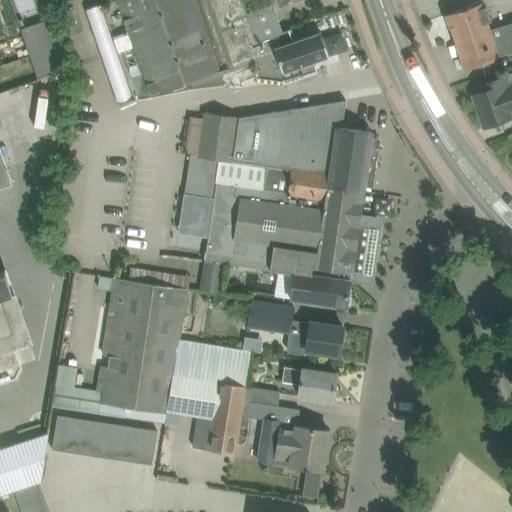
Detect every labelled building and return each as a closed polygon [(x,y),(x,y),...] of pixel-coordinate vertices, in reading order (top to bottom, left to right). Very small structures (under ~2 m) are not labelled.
[(187,89),(225,84),(239,74),(240,74),(257,76),(257,77),(286,81),(304,75),(303,72),(312,69),(310,63),(330,56),(321,31),(295,40),(291,28),(283,31),(272,3),(245,13),(241,0),(112,0),(102,4),(86,9),(102,56),(118,50),(135,98),(139,97),(139,99),(187,89)] [(480,3),(466,7),(447,14),(456,42),(490,31),(486,21),(491,19),(487,6),(481,7),(480,3)] [(21,28),(38,79),(70,68),(55,17),(26,27),(23,18),(18,20),(21,28)] [(511,23),(490,31),(456,42),(465,69),(484,63),(500,57),(499,57),(507,54),(508,56),(511,54),(511,23)] [(485,126),(504,119),(510,117),(507,109),(511,107),(511,84),(509,75),(480,85),(482,92),(474,95),(485,126)] [(191,116),(185,154),(218,159),(230,161),(230,160),(269,166),(330,174),(329,186),(363,191),(372,131),(352,128),(343,127),(346,100),(239,117),(205,113),(205,118),(191,116)] [(0,187),(12,184),(0,148),(0,187)] [(213,197),(203,259),(225,262),(295,271),(351,278),(352,271),(374,274),(380,228),(358,225),(363,191),(329,186),(330,174),(269,166),(230,160),(230,161),(218,159),(214,183),(216,183),(213,197)] [(225,262),(203,259),(199,290),(221,293),(225,262)] [(0,352),(16,347),(31,342),(30,340),(15,294),(13,295),(4,270),(0,271),(0,352)] [(295,271),(290,296),(327,303),(347,306),(351,278),(295,271)] [(114,278),(100,276),(98,288),(112,290),(114,278)] [(179,339),(186,290),(186,289),(129,280),(121,279),(114,278),(112,290),(97,391),(74,388),(56,385),(52,407),(165,425),(166,422),(168,411),(179,339)] [(226,307),(227,296),(216,294),(214,305),(226,307)] [(289,331),(289,333),(286,350),(289,353),(305,355),(307,353),(308,350),(340,354),(344,327),(293,319),(294,307),(251,300),(247,325),(289,331)] [(246,417),(249,401),(252,387),(247,386),(252,352),(179,339),(168,411),(198,415),(193,447),(234,453),(240,416),(246,417)] [(337,373),(317,370),(302,368),(302,369),(284,367),(282,380),(300,383),(298,396),(313,398),(332,401),(337,373)] [(252,387),(249,401),(278,405),(280,391),(252,387)] [(300,408),(278,405),(249,401),(246,417),(270,420),(266,443),(277,445),(275,462),(305,467),(305,469),(308,469),(308,467),(323,469),(329,430),(298,425),(300,408)] [(57,415),(52,449),(152,464),(157,430),(57,415)] [(0,511),(8,511),(9,511),(8,511),(0,511),(0,494),(13,490),(39,481),(41,480),(47,433),(0,448),(0,511)] [(50,511),(39,481),(13,490),(20,511),(50,511)]
